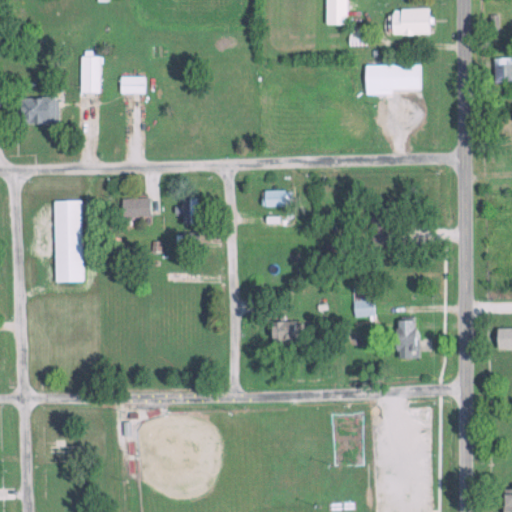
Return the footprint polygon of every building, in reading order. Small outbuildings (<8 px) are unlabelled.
[(425,34),(425,9),(385,10),(386,34),(425,34)] [(497,15),(484,15),(484,32),(497,32),(497,15)] [(363,46),(363,27),(347,27),(347,46),(363,46)] [(78,93),(97,93),(97,56),(78,56),(78,93)] [(511,82),(511,56),(491,57),(491,83),(511,82)] [(419,64),(375,64),(375,90),(419,90),(419,64)] [(141,77),(116,77),(116,93),(141,93),(141,77)] [(16,124),(54,124),(54,98),(16,98),(16,124)] [(260,191),(260,207),(289,207),(289,191),(260,191)] [(118,218),(147,218),(147,198),(118,198),(118,218)] [(177,208),(174,208),(174,224),(196,224),(196,198),(177,198),(177,208)] [(51,282),(80,282),(79,201),(51,201),(51,282)] [(369,245),(388,245),(388,217),(369,217),(369,245)] [(194,247),(194,234),(177,234),(177,247),(194,247)] [(371,291),(351,291),(351,317),(371,317),(371,291)] [(391,318),(391,359),(415,359),(415,318),(391,318)] [(267,321),(266,348),(294,348),(295,322),(267,321)] [(511,349),(511,328),(492,328),(492,350),(511,349)] [(511,511),(511,485),(499,486),(498,511),(511,511)] [(52,511),(78,511),(78,497),(62,497),(62,511),(53,511),(52,511)]
